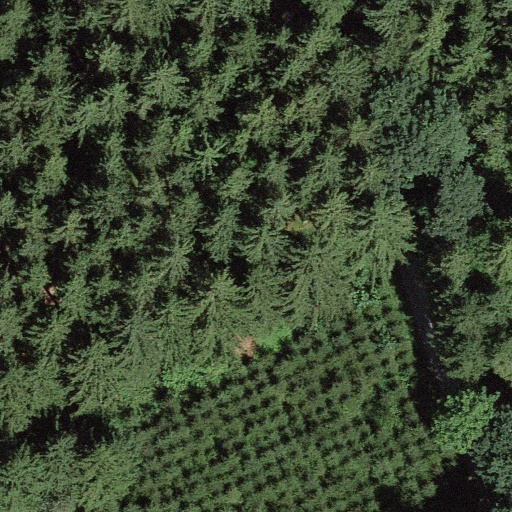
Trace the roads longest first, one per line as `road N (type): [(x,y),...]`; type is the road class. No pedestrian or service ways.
road 1 (track): [(283,0),(363,81),(405,291),(501,511)]
road 2 (track): [(363,81),(511,213)]
